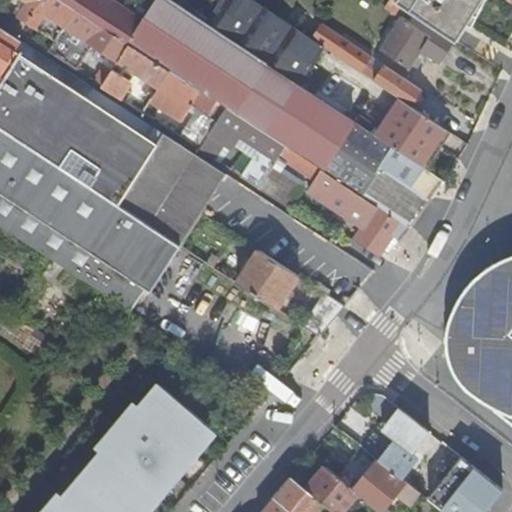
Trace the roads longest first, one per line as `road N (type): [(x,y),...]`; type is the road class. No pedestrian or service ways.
road 1 (residential): [(364,353),(455,229),(511,114)]
road 2 (residential): [(364,353),(234,511)]
road 3 (residential): [(511,466),(364,353)]
